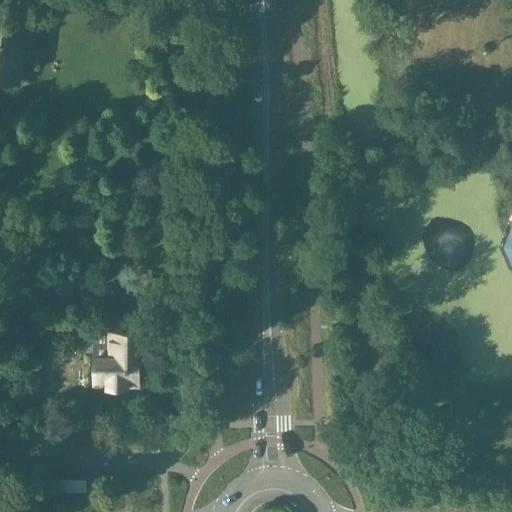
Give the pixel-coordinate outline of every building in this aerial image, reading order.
[(0,83),(22,86),(29,28),(0,24),(0,83)] [(147,99),(141,97),(136,101),(137,107),(142,109),(147,106),(147,99)] [(0,222),(12,204),(0,195),(0,222)] [(70,219),(67,235),(91,240),(94,225),(70,219)] [(46,313),(70,316),(76,275),(52,272),(46,313)] [(140,314),(165,316),(168,278),(143,277),(140,314)] [(334,319),(334,329),(342,329),(341,319),(334,319)] [(147,332),(94,332),(94,376),(108,376),(108,386),(127,387),(127,376),(147,376),(147,332)] [(91,497),(70,497),(70,509),(91,509),(91,497)]
